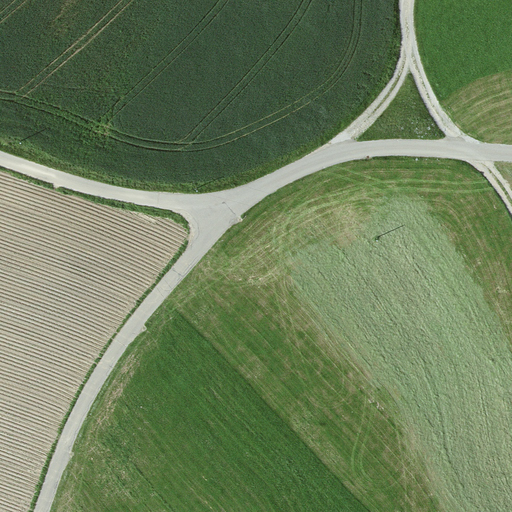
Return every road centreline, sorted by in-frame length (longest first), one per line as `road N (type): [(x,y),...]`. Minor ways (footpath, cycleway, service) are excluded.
road 1 (residential): [(232,209),(116,349),(70,433),(42,511)]
road 2 (residential): [(511,153),(336,153),(232,209)]
road 3 (residential): [(232,209),(130,196),(0,158)]
road 4 (track): [(408,0),(412,53),(435,112),(511,204)]
road 5 (track): [(412,53),(388,98),(336,153)]
